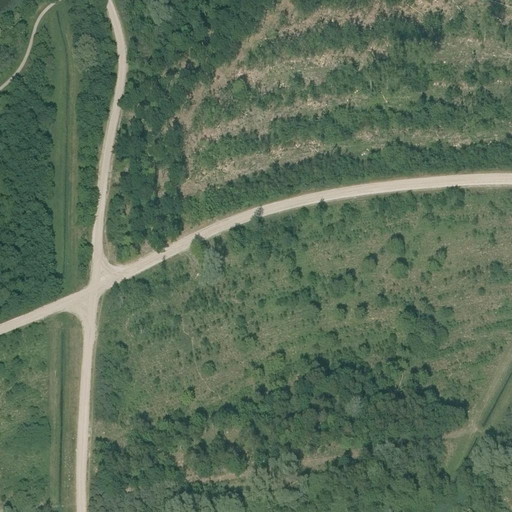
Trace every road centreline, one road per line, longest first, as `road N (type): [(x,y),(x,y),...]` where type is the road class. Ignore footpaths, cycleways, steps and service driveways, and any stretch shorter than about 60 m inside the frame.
road 1 (track): [(511,178),(316,193),(243,215),(0,326)]
road 2 (track): [(106,0),(119,65),(98,215),(82,511)]
